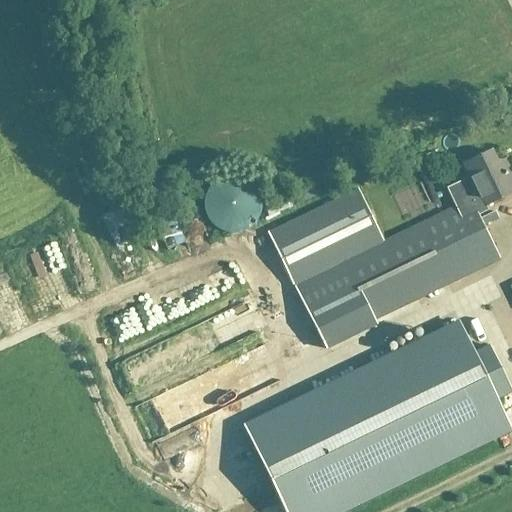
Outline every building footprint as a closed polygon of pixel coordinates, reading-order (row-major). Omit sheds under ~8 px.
[(388,242),(382,245),(357,191),(327,206),(267,235),(273,247),(306,313),(325,351),(375,326),(373,321),(388,313),(498,260),(474,212),(483,208),(511,193),(511,186),(505,173),(501,175),(490,153),(463,166),(469,179),(445,190),(448,195),(435,201),(442,216),(388,242)] [(236,179),(229,178),(220,181),(214,184),(208,190),(204,197),(203,207),(205,217),(210,227),(218,232),(228,235),(238,235),(247,231),(253,226),(258,218),(260,211),(260,201),(256,192),(250,185),(245,181),(236,179)] [(105,242),(127,232),(120,215),(97,224),(105,242)] [(225,271),(208,281),(213,290),(230,280),(225,271)] [(214,305),(243,295),(239,285),(211,295),(214,305)] [(146,298),(130,304),(140,330),(157,324),(146,298)] [(242,306),(133,355),(148,388),(257,339),(242,306)] [(250,432),(287,511),(366,511),(511,444),(511,440),(504,422),(504,381),(490,353),(475,361),(480,372),(480,382),(469,382),(469,357),(461,360),(446,360),(438,343),(424,349),(419,340),(419,355),(410,355),(410,353),(408,353),(293,407),(304,407),(250,432)] [(216,397),(210,381),(195,386),(205,415),(225,408),(220,396),(216,397)]
